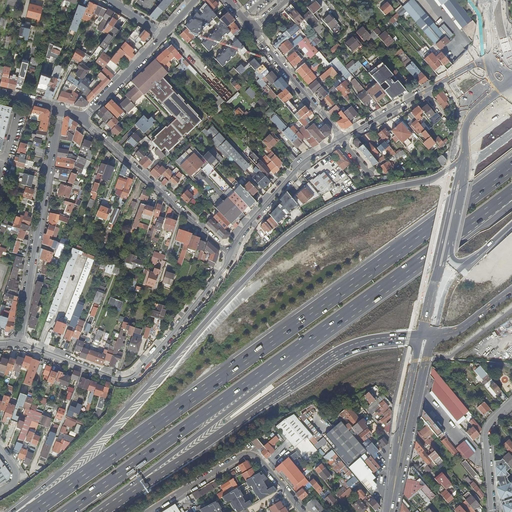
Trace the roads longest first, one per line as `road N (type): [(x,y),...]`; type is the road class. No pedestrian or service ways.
road 1 (motorway): [(511,167),(53,496)]
road 2 (motorway): [(468,161),(336,204),(292,230),(59,478),(53,496)]
road 3 (motorway): [(148,476),(349,346),(422,335)]
road 4 (motorway): [(259,376),(511,191)]
road 5 (unclassified): [(18,341),(128,379),(230,256)]
road 6 (residential): [(60,109),(18,341)]
road 7 (motorway): [(66,511),(259,376)]
road 8 (unclassified): [(82,118),(230,256)]
road 9 (residential): [(301,511),(247,453),(150,511)]
road 10 (unclassified): [(230,256),(301,164),(342,138)]
road 11 (tertiary): [(391,484),(434,334)]
road 12 (motorway): [(148,476),(259,389),(259,376)]
road 13 (tertiary): [(422,335),(391,484)]
road 14 (residential): [(342,138),(253,29)]
road 15 (tertiary): [(468,161),(453,192),(433,295)]
road 16 (residential): [(511,402),(486,436),(493,511)]
